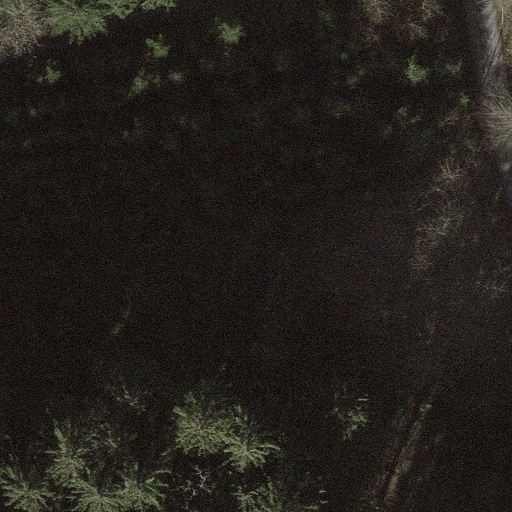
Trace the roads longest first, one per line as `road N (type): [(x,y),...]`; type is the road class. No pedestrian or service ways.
road 1 (track): [(0,55),(176,0)]
road 2 (track): [(511,141),(480,0)]
